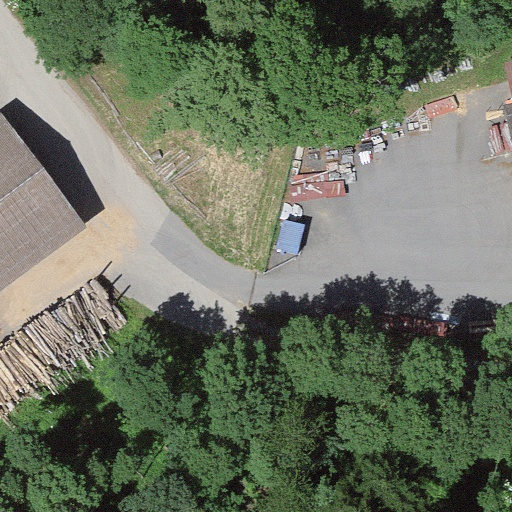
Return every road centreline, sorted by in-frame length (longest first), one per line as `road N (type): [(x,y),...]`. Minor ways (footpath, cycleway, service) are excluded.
road 1 (track): [(511,370),(226,308),(101,167)]
road 2 (track): [(2,0),(101,167)]
